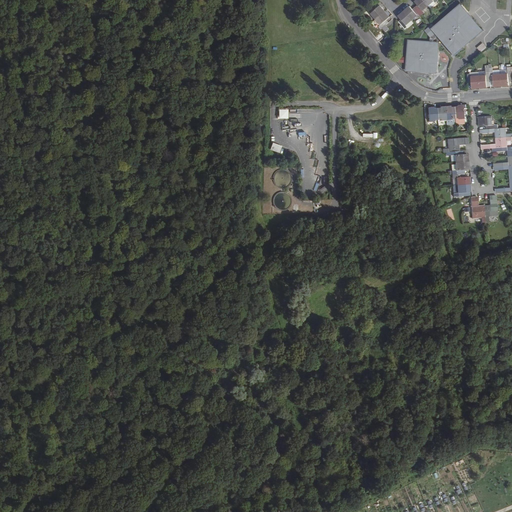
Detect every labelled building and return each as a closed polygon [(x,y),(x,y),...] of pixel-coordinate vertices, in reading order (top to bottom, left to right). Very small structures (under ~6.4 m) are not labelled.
[(422,10),(428,5),(423,0),(417,0),(416,2),(418,5),(420,6),(417,9),(422,15),(424,12),(422,10)] [(376,9),(375,10),(373,8),(367,13),(369,15),(371,13),(376,19),(385,11),(380,6),(376,9)] [(417,9),(414,11),(413,10),(410,6),(404,11),(411,20),(417,15),(419,17),(422,15),(417,9)] [(455,53),(481,31),(461,6),(434,29),(431,25),(425,31),(430,37),(430,42),(409,40),(407,71),(436,73),(438,42),(434,42),(434,39),(439,35),(455,53)] [(385,21),(386,20),(390,17),(385,11),(376,19),(381,25),(379,26),(381,29),(382,28),(386,25),(387,24),(385,21)] [(406,25),(411,20),(404,11),(399,16),(402,20),(403,21),(400,23),(405,29),(408,27),(406,25)] [(477,48),(481,52),(487,47),(483,43),(477,48)] [(511,66),(508,67),(508,69),(508,74),(501,74),(502,86),(509,85),(509,81),(509,78),(511,78),(511,66)] [(486,71),(479,71),(479,75),(480,88),(487,87),(486,80),(490,80),(489,68),(485,68),(486,71)] [(492,68),(489,68),(490,80),(493,79),(494,87),(502,86),(501,74),(500,69),(493,70),(492,68)] [(472,88),(480,88),(479,75),(471,76),(471,74),(467,74),(468,81),(472,81),(472,83),(472,88)] [(458,107),(454,107),(454,117),(458,117),(458,119),(463,119),(462,105),(458,106),(458,107)] [(441,107),(441,108),(437,108),(437,119),(440,119),(441,121),(446,120),(445,106),(441,107)] [(449,106),(445,106),(446,120),(451,120),(451,122),(455,122),(454,117),(454,107),(449,107),(449,106)] [(434,119),(437,119),(437,108),(432,109),(432,107),(428,108),(428,121),(434,121),(434,119)] [(480,126),(486,125),(486,129),(497,128),(497,124),(491,125),(491,116),(479,116),(480,126)] [(495,134),(496,138),(511,137),(511,133),(506,134),(506,128),(497,128),(486,129),(480,130),(480,133),(496,132),(497,134),(495,134)] [(507,141),(511,140),(511,137),(496,138),(496,141),(497,141),(497,144),(481,145),(481,149),(492,148),(507,146),(507,141)] [(459,151),(459,145),(468,144),(468,138),(447,139),(448,149),(443,149),(443,152),(450,152),(459,151)] [(272,143),(270,150),(279,153),(281,146),(272,143)] [(507,153),(508,156),(511,156),(511,146),(507,146),(492,148),(493,152),(509,150),(509,153),(507,153)] [(455,161),(455,163),(467,162),(467,154),(463,155),(460,155),(459,151),(450,152),(450,156),(454,156),(455,161)] [(510,162),(494,164),(494,167),(511,165),(511,156),(508,156),(508,160),(510,160),(510,162)] [(464,170),(468,170),(467,162),(455,163),(455,164),(456,171),(452,171),(452,174),(461,173),(460,170),(464,170)] [(511,165),(494,167),(494,170),(509,169),(511,169),(511,174),(509,175),(510,178),(511,177),(511,165)] [(289,187),(290,185),(292,186),(293,184),(292,183),(292,181),(293,179),(293,177),(292,175),(291,173),(290,172),(288,170),(287,169),(285,169),(282,169),(280,169),(278,170),(277,171),(276,172),(274,173),(273,175),(273,177),(273,180),(273,182),(274,183),(275,185),(277,187),(278,188),(280,188),(282,189),(284,189),(286,188),(287,188),(289,187)] [(457,185),(469,184),(468,177),(465,177),(461,177),(461,173),(452,174),(452,178),(456,178),(457,185)] [(511,186),(511,187),(496,189),(496,192),(502,192),(511,190),(511,177),(510,178),(510,182),(511,181),(511,186)] [(469,184),(457,185),(457,193),(453,194),(453,197),(462,196),(462,193),(469,192),(469,184)] [(276,209),(278,210),(279,210),(280,211),(281,211),(284,211),(285,210),(287,210),(289,208),(290,207),(291,205),(292,203),(292,201),(292,199),(291,197),(290,196),(289,194),(287,193),(285,192),(284,191),(281,191),(279,192),(278,193),(276,194),(275,195),(274,197),(273,199),(273,201),(273,203),(273,205),(274,207),(274,206),(275,207),(276,209)] [(490,205),(484,206),(485,223),(489,222),(488,217),(498,217),(496,199),(496,195),(489,196),(490,205)] [(482,223),(485,223),(484,206),(478,206),(478,197),(471,197),(472,219),(481,218),(482,223)]
